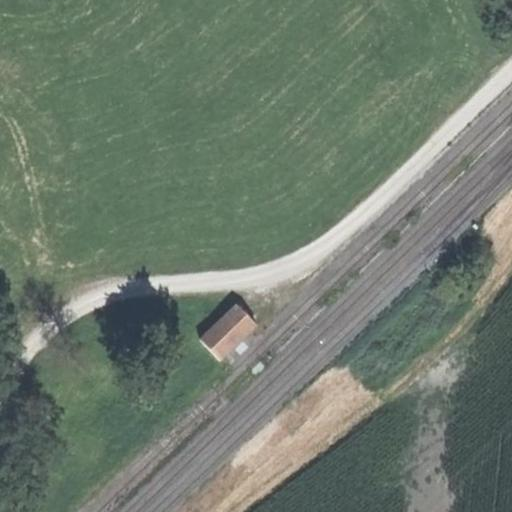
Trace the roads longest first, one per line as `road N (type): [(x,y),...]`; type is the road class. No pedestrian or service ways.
road 1 (track): [(511,72),(294,267),(240,281),(126,285),(71,300),(44,326),(0,406)]
road 2 (track): [(235,511),(434,355),(511,270)]
